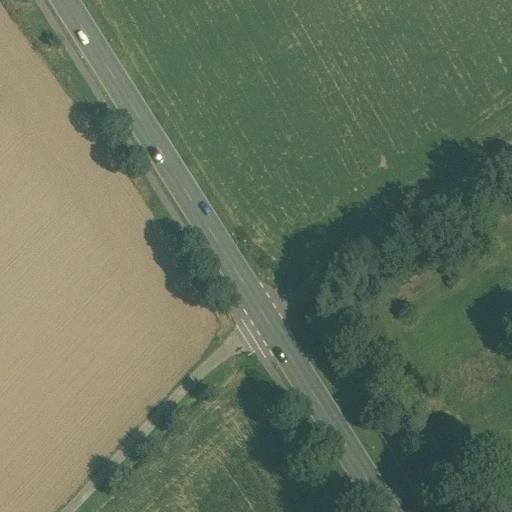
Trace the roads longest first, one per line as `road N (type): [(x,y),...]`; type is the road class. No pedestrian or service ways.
road 1 (secondary): [(264,320),(64,0)]
road 2 (unclassified): [(264,320),(511,149)]
road 3 (track): [(74,511),(245,334)]
road 4 (secondary): [(386,511),(264,320)]
